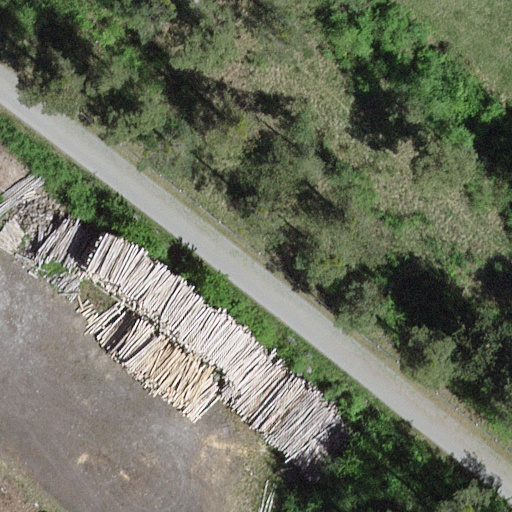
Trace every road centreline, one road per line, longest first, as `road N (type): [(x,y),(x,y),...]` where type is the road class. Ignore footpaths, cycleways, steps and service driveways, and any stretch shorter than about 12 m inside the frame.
road 1 (unclassified): [(0,84),(511,485)]
road 2 (track): [(213,511),(0,266)]
